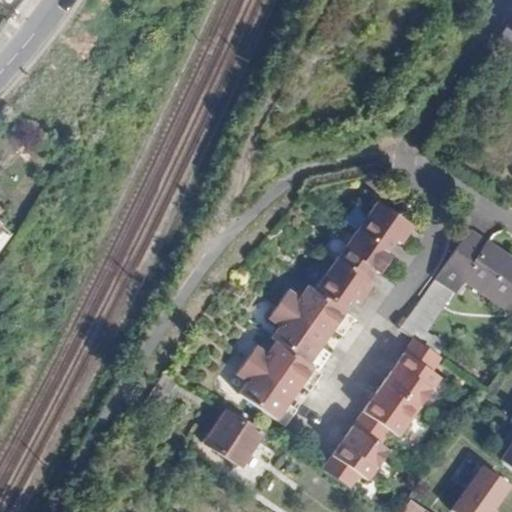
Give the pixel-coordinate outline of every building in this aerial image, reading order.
[(428,150),(439,157),(446,147),(434,140),(428,150)] [(378,204),(358,233),(386,253),(394,242),(406,225),(393,216),(378,204)] [(406,225),(394,242),(399,245),(410,228),(406,225)] [(446,265),(459,275),(502,306),(511,291),(511,261),(470,231),(446,265)] [(358,233),(337,262),(366,282),(374,271),(386,253),(358,233)] [(386,253),(374,271),(379,274),(391,256),(386,253)] [(337,262),(316,293),(345,313),(353,301),(366,282),(337,262)] [(424,296),(436,305),(459,275),(446,265),(424,296)] [(366,282),(353,301),(358,304),(370,286),(366,282)] [(297,299),(288,312),(317,332),(323,324),(333,330),(343,336),(355,319),(350,316),(345,313),(316,293),(307,305),(297,299)] [(424,296),(401,328),(413,337),(421,328),(436,305),(424,296)] [(277,327),(286,334),(279,345),(285,349),(318,372),(330,355),(321,348),(311,341),(317,332),(288,312),(277,327)] [(323,324),(317,332),(327,339),(333,330),(323,324)] [(415,338),(439,355),(446,345),(421,328),(413,337),(415,338)] [(321,348),(327,339),(317,332),(311,341),(321,348)] [(406,351),(435,371),(443,359),(439,355),(415,338),(406,351)] [(256,367),(287,389),(294,378),(303,385),(313,391),(323,376),(318,372),(285,349),(276,362),(265,355),(256,367)] [(406,351),(385,382),(421,407),(443,377),(435,371),(406,351)] [(257,389),(250,401),(287,427),(299,410),(290,404),(280,398),(287,389),(256,367),(246,382),(257,389)] [(287,389),(296,395),(303,385),(294,378),(287,389)] [(385,382),(365,411),(393,430),(400,435),(421,407),(385,382)] [(287,389),(280,398),(290,404),(296,395),(287,389)] [(354,426),(381,445),(393,430),(365,411),(354,426)] [(224,414),(205,445),(240,466),(260,435),(224,414)] [(354,426),(334,455),(361,473),(369,479),(388,450),(381,445),(354,426)] [(511,448),(511,452),(503,465),(511,471),(511,440),(509,445),(511,448)] [(323,470),(351,488),(361,473),(334,455),(323,470)] [(491,511),(508,486),(481,467),(448,511),(491,511)] [(400,511),(428,511),(410,499),(400,511)]
